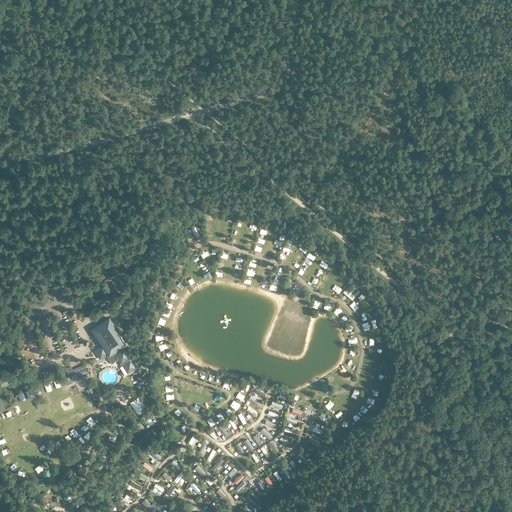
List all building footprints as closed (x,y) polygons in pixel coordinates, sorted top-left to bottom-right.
[(191,229),(187,231),(191,239),(203,234),(202,233),(199,225),(195,227),(194,225),(190,227),(191,229)] [(304,256),(311,259),(314,254),(306,250),(304,256)] [(345,290),(343,292),(352,300),(360,292),(358,290),(359,290),(356,288),(354,286),(351,283),(345,290)] [(94,297),(91,299),(94,306),(98,304),(107,298),(103,291),(94,297)] [(97,323),(101,329),(110,323),(106,317),(97,323)] [(110,356),(103,345),(94,350),(100,359),(106,355),(112,364),(118,360),(120,363),(120,364),(121,366),(122,366),(128,374),(137,368),(124,349),(113,356),(113,355),(110,356)] [(66,368),(69,376),(63,379),(65,385),(73,381),(73,380),(89,374),(86,367),(86,368),(84,364),(72,369),(71,366),(66,368)] [(255,391),(264,397),(266,393),(257,388),(255,391)] [(357,396),(360,391),(354,388),(351,393),(357,396)] [(242,398),(244,392),(237,389),(234,395),(242,398)] [(257,405),(259,402),(251,396),(249,399),(257,405)] [(232,397),(228,401),(234,407),(238,403),(232,397)] [(331,416),(338,409),(334,406),(328,413),(331,416)] [(358,414),(362,411),(357,406),(353,409),(358,414)] [(248,407),(246,410),(253,415),(255,413),(248,407)] [(246,423),(241,413),(237,415),(243,424),(246,423)] [(153,423),(154,423),(157,421),(152,415),(149,417),(147,414),(143,417),(145,420),(143,422),(147,428),(150,426),(150,425),(153,423)] [(327,421),(316,418),(314,422),(325,426),(327,421)] [(229,421),(234,429),(237,428),(231,419),(229,421)] [(263,428),(260,431),(269,439),(272,436),(263,428)] [(188,443),(191,445),(197,435),(194,433),(188,443)] [(262,443),(256,434),(253,436),(259,445),(262,443)] [(282,437),(279,439),(284,446),(287,444),(282,437)] [(245,441),(251,451),(255,449),(248,439),(245,441)] [(159,443),(164,450),(167,448),(161,441),(159,443)] [(269,443),(275,453),(278,451),(273,441),(269,443)] [(243,452),(238,443),(235,445),(240,454),(243,452)] [(151,450),(149,452),(157,459),(159,456),(151,450)] [(210,461),(215,451),(212,450),(207,460),(210,461)] [(298,455),(307,462),(309,459),(300,452),(298,455)] [(220,459),(212,468),(215,470),(223,461),(220,459)] [(180,468),(173,460),(170,463),(177,471),(180,468)] [(292,460),(289,462),(295,471),(298,469),(292,460)] [(142,466),(150,471),(153,468),(144,462),(142,466)] [(205,474),(197,465),(194,468),(202,477),(205,474)] [(282,469),(288,479),(291,477),(285,467),(282,469)] [(228,474),(231,477),(237,471),(234,469),(228,474)] [(279,481),(281,479),(276,471),(273,473),(279,481)] [(168,481),(171,479),(164,473),(162,475),(168,481)] [(241,474),(234,482),(236,484),(244,477),(241,474)] [(270,487),(273,485),(268,476),(265,478),(270,487)] [(141,486),(131,481),(129,484),(139,490),(141,486)] [(256,483),(262,492),(265,490),(260,481),(256,483)] [(192,482),(190,484),(197,493),(200,491),(192,482)] [(175,486),(172,484),(166,493),(169,495),(175,486)] [(216,492),(223,499),(226,497),(219,489),(216,492)] [(137,496),(127,491),(126,494),(135,499),(137,496)] [(249,495),(257,504),(260,501),(252,493),(249,495)] [(167,500),(163,497),(157,506),(161,509),(167,500)] [(123,507),(116,499),(113,502),(120,510),(123,507)] [(154,508),(145,499),(141,503),(150,511),(154,508)]
